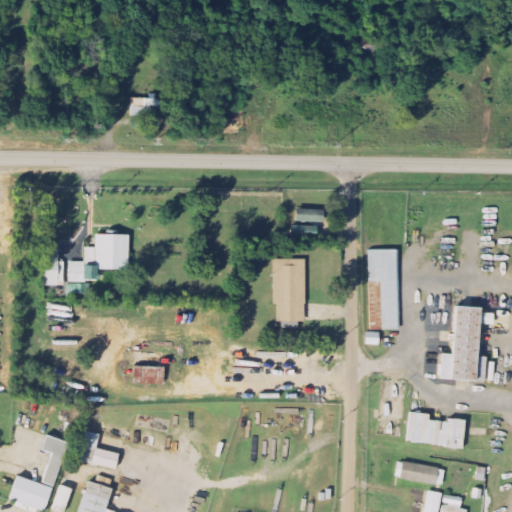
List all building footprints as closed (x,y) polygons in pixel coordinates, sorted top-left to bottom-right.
[(149,127),(150,113),(163,113),(163,99),(134,99),(133,126),(149,127)] [(325,222),(325,211),(313,210),(313,211),(306,211),(298,211),(298,222),(325,222)] [(130,270),(131,235),(97,234),(97,248),(86,248),(85,262),(70,262),(70,282),(99,282),(99,269),(130,270)] [(368,250),(398,249),(399,330),(370,330),(368,250)] [(59,286),(58,250),(45,250),(45,286),(59,286)] [(307,260),(276,260),(277,321),(307,321),(307,260)] [(455,305),(449,380),(483,383),(485,357),(478,356),(482,307),(455,305)] [(167,353),(137,352),(135,384),(166,385),(167,353)] [(468,420),(450,418),(449,422),(432,420),(432,414),(411,413),(409,443),(466,448),(468,420)] [(122,454),(98,449),(101,435),(84,431),(77,460),(93,464),(93,465),(118,470),(122,454)] [(47,511),(69,442),(47,435),(42,450),(52,453),(42,483),(19,476),(11,500),(47,511)] [(400,462),(397,478),(444,487),(447,470),(400,462)] [(79,511),(131,511),(136,496),(88,482),(79,511)] [(54,509),(61,511),(66,511),(74,490),(62,485),(54,509)] [(440,511),(443,493),(428,492),(426,511),(440,511)] [(463,509),(464,498),(445,496),(443,511),(468,511),(469,510),(463,509)]
